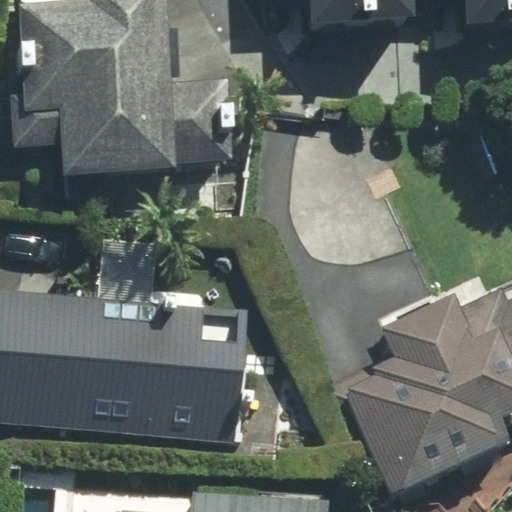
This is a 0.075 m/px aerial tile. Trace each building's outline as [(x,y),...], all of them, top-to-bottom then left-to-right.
[(78,0),(79,13),(12,15),(15,102),(7,103),(10,158),(54,154),(57,188),(169,180),(169,174),(227,169),(222,90),(164,93),(159,0),(78,0)] [(300,0),(303,40),(406,32),(404,0),(300,0)] [(511,0),(457,0),(459,40),(511,35),(511,0)] [(393,333),(380,338),(393,368),(370,377),(374,385),(345,397),(389,499),(506,449),(499,435),(511,429),(511,284),(486,295),(490,304),(452,320),(446,306),(429,313),(426,305),(388,321),(393,333)] [(243,317),(0,295),(0,432),(232,451),(243,317)] [(322,511),(191,499),(190,511),(322,511)]
